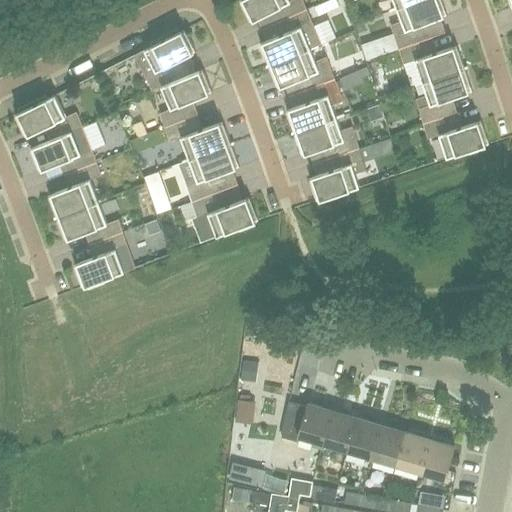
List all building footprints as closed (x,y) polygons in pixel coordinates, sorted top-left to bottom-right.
[(240,0),(251,22),(278,9),(283,20),(279,22),(279,21),(278,21),(278,22),(307,9),(302,0),(290,0),(289,0),(240,0)] [(380,0),(381,0),(393,0),(396,8),(389,10),(389,11),(419,0),(380,0)] [(391,25),(399,49),(429,39),(429,38),(428,38),(424,40),(420,26),(448,15),(441,0),(419,0),(389,11),(390,13),(397,10),(402,21),(391,25)] [(266,66),(267,67),(281,61),(318,46),(317,45),(310,48),(305,36),(316,32),(307,9),(278,22),(279,23),(280,23),(283,21),(288,32),(260,43),(269,65),(266,66)] [(178,80),(177,80),(170,65),(196,52),(185,29),(179,32),(178,29),(165,36),(166,39),(145,50),(155,72),(145,77),(151,91),(162,86),(178,80)] [(416,84),(468,67),(468,66),(465,67),(457,45),(429,55),(425,41),(428,40),(429,40),(429,39),(399,49),(405,63),(416,59),(423,81),(416,83),(416,84)] [(281,61),(267,67),(267,68),(270,67),(279,88),(306,77),(310,88),(307,89),(306,89),(306,90),(335,79),(327,57),(316,61),(311,50),(318,47),(318,46),(281,61)] [(359,69),(362,78),(370,74),(367,66),(359,69)] [(468,68),(468,67),(416,84),(416,86),(424,83),(431,105),(420,108),(425,124),(454,114),(453,113),(453,114),(449,115),(445,101),(473,91),(465,69),(468,68)] [(161,114),(166,128),(195,116),(195,115),(194,115),(194,116),(190,117),(185,104),(213,92),(203,69),(177,80),(178,80),(162,86),(171,108),(161,114)] [(344,101),(335,79),(306,90),(306,91),(307,91),(311,89),(315,100),(287,110),(295,132),(292,133),(292,134),(345,115),(344,114),(337,117),(333,105),(344,101)] [(53,124),(58,137),(59,138),(72,133),(83,128),(76,113),(65,118),(56,95),(34,105),(33,103),(19,109),(21,112),(15,114),(26,137),(53,124)] [(453,115),(454,115),(454,114),(425,124),(429,138),(440,134),(447,158),(470,151),(471,153),(485,149),(484,146),(490,144),(482,120),(454,130),(449,116),(453,114),(453,115)] [(330,158),(360,148),(353,127),(342,131),(338,119),(345,116),(345,115),(292,134),(292,135),(295,134),(303,155),(331,145),(334,156),(330,157),(330,158)] [(182,161),(182,162),(235,143),(234,142),(231,143),(223,121),(195,132),(190,118),(194,117),(195,117),(195,116),(166,128),(171,141),(182,137),(189,158),(182,161)] [(72,133),(59,138),(58,137),(31,148),(40,171),(68,160),(72,172),(68,173),(68,172),(67,173),(68,174),(96,162),(91,149),(83,128),(72,133)] [(187,186),(192,202),(222,191),(222,190),(221,190),(221,191),(217,192),(212,177),(240,167),(232,145),(235,144),(235,143),(182,162),(183,163),(190,161),(198,182),(187,186)] [(367,170),(360,148),(330,158),(330,159),(331,159),(335,157),(338,168),(310,178),(318,201),(323,199),(324,202),(338,198),(338,195),(360,187),(356,173),(367,170)] [(102,175),(96,162),(68,174),(68,175),(69,174),(72,172),(77,184),(49,195),(57,216),(54,218),(55,219),(106,199),(106,198),(99,200),(91,179),(102,175)] [(222,192),(222,191),(192,202),(198,218),(193,220),(201,242),(240,228),(241,231),(255,225),(253,222),(259,220),(250,197),(222,208),(217,193),(221,192),(222,192)] [(106,199),(55,219),(55,220),(58,219),(66,240),(94,230),(98,241),(94,243),(94,242),(93,242),(94,243),(123,232),(119,220),(108,224),(100,203),(107,200),(106,199)] [(128,245),(123,232),(94,243),(94,244),(95,244),(94,243),(98,242),(102,254),(75,264),(83,287),(89,285),(90,288),(104,283),(103,280),(125,272),(117,249),(128,245)] [(256,382),(259,361),(244,359),(241,380),(256,382)] [(247,402),(245,426),(262,427),(264,403),(247,402)] [(314,441),(312,446),(322,449),(324,444),(334,410),(309,403),(308,407),(289,402),(282,437),(297,442),(297,441),(298,442),(300,437),(314,441)] [(324,444),(348,451),(358,417),(334,410),(324,444)] [(372,458),(382,424),(358,417),(348,451),(372,458)] [(382,424),(372,458),(396,465),(406,431),(382,424)] [(420,472),(430,438),(406,431),(396,465),(420,472)] [(430,438),(420,472),(445,479),(455,445),(430,438)] [(288,481),(286,496),(301,497),(302,483),(288,481)] [(327,488),(312,486),(311,485),(309,496),(325,499),(327,488)] [(345,503),(360,506),(363,493),(347,490),(345,503)] [(301,497),(286,496),(269,493),(266,511),(287,511),(287,510),(299,511),(301,497)] [(377,496),(363,493),(360,506),(375,508),(377,496)] [(394,511),(395,511),(410,511),(412,502),(396,500),(394,511)] [(443,511),(444,507),(418,503),(416,511),(443,511)]
